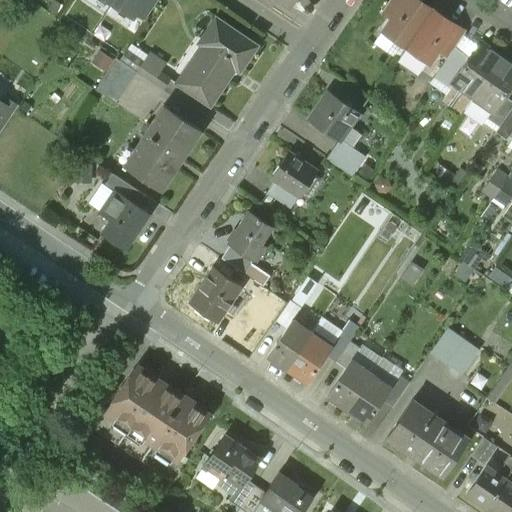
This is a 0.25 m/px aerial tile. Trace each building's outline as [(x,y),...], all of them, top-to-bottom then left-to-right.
[(114,0),(112,3),(132,17),(134,14),(143,0),(114,0)] [(143,0),(134,14),(144,20),(151,11),(158,0),(143,0)] [(158,0),(151,11),(161,17),(172,0),(175,0),(190,10),(196,0),(158,0)] [(390,0),(382,11),(392,18),(404,0),(390,0)] [(404,0),(392,18),(383,31),(406,46),(430,10),(415,0),(404,0)] [(430,10),(405,47),(426,61),(428,62),(437,49),(437,48),(452,26),(452,25),(430,10)] [(206,45),(179,86),(209,106),(234,69),(239,72),(256,46),(215,18),(200,40),(206,45)] [(452,26),(437,48),(437,49),(448,56),(454,47),(463,33),(452,26)] [(468,57),(452,81),(453,82),(473,96),(501,56),(479,41),(468,57)] [(426,61),(405,47),(396,60),(417,74),(426,61)] [(468,57),(454,47),(448,56),(434,76),(449,87),(453,82),(452,81),(468,57)] [(165,62),(148,51),(143,60),(159,71),(165,62)] [(511,64),(501,56),(473,96),(492,109),(493,109),(503,94),(511,81),(511,64)] [(115,58),(94,91),(117,106),(138,74),(135,71),(115,58)] [(159,71),(143,60),(135,71),(138,74),(162,89),(169,78),(159,71)] [(358,113),(327,92),(307,122),(338,143),(339,142),(358,113)] [(511,100),(503,94),(493,109),(492,109),(486,116),(498,125),(511,105),(511,100)] [(5,104),(0,111),(0,133),(20,104),(8,96),(3,102),(5,104)] [(492,109),(473,96),(464,108),(483,122),(486,116),(492,109)] [(511,105),(498,125),(494,131),(505,138),(510,130),(509,130),(511,125),(511,105)] [(168,109),(130,165),(165,190),(204,132),(168,109)] [(364,158),(339,142),(338,143),(327,159),(351,176),(364,158)] [(314,172),(288,154),(271,178),(275,181),(298,197),(314,172)] [(506,178),(495,170),(488,181),(498,188),(506,178)] [(139,191),(112,174),(106,183),(116,190),(132,201),(136,195),(139,191)] [(511,191),(511,182),(506,178),(498,189),(509,196),(511,191)] [(298,197),(275,181),(268,190),(291,206),(298,197)] [(132,201),(116,190),(101,212),(112,219),(103,232),(123,246),(136,227),(138,225),(140,223),(141,222),(141,219),(147,211),(132,201)] [(270,227),(249,213),(238,230),(236,230),(230,240),(231,241),(229,243),(231,244),(249,256),(257,243),(259,244),(270,227)] [(249,256),(231,244),(222,257),(245,272),(252,262),(251,261),(253,258),(249,256)] [(270,275),(252,262),(245,272),(263,284),(263,285),(270,275)] [(241,286),(213,267),(190,302),(217,321),(225,309),(238,290),(241,286)] [(238,290),(225,309),(235,316),(249,296),(238,290)] [(289,300),(275,321),(285,328),(291,319),(299,308),(289,300)] [(241,309),(229,326),(239,332),(250,315),(241,309)] [(291,319),(285,328),(266,355),(287,369),(311,333),(291,319)] [(475,348),(446,328),(429,352),(459,372),(475,348)] [(311,333),(287,369),(306,382),(325,355),(331,346),(330,345),(311,333)] [(338,334),(330,345),(331,346),(325,355),(335,362),(349,341),(338,334)] [(349,341),(335,362),(344,368),(350,359),(351,360),(359,348),(349,341)] [(351,360),(350,359),(344,368),(326,396),(346,410),(370,373),(351,360)] [(184,397),(137,365),(107,410),(106,411),(178,459),(181,454),(191,439),(193,440),(201,428),(199,427),(208,413),(194,404),(195,402),(185,395),(184,397)] [(390,386),(370,373),(346,410),(365,423),(382,399),(390,386)] [(397,374),(390,386),(382,399),(392,406),(408,382),(397,374)] [(430,414),(410,401),(387,437),(388,437),(390,434),(402,442),(400,445),(412,453),(413,452),(419,455),(418,457),(429,464),(431,461),(444,470),(442,473),(443,474),(467,438),(446,424),(444,427),(428,417),(430,414)] [(178,459),(106,411),(107,410),(104,408),(91,428),(171,482),(187,458),(181,454),(178,459)] [(240,447),(224,436),(204,466),(220,477),(222,479),(225,474),(240,484),(241,485),(245,479),(259,458),(241,446),(240,447)] [(477,471),(479,473),(486,462),(491,466),(503,450),(483,436),(464,463),(477,471)] [(511,455),(509,454),(498,470),(506,475),(511,465),(511,455)] [(486,462),(479,473),(477,471),(472,479),(474,481),(466,492),(486,505),(506,475),(498,470),(491,466),(486,462)] [(296,485),(279,473),(265,493),(261,499),(262,499),(277,510),(275,511),(300,511),(311,497),(295,486),(296,485)] [(240,484),(225,474),(222,479),(220,477),(216,484),(231,495),(232,495),(240,484)] [(511,479),(506,475),(486,505),(495,511),(510,511),(511,509),(511,479)] [(245,479),(241,485),(240,484),(232,495),(231,495),(228,499),(240,508),(240,507),(255,486),(245,479)] [(265,493),(255,486),(240,507),(247,511),(253,511),(262,499),(261,499),(265,493)]
